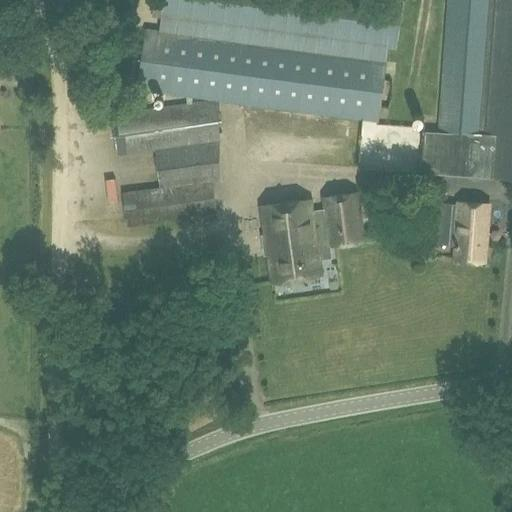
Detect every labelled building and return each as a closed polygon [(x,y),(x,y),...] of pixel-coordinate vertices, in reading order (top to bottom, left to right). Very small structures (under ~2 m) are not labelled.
[(162,0),(160,17),(378,47),(378,46),(397,47),(403,0),(162,0)] [(425,131),(422,172),(465,175),(511,178),(511,0),(489,0),(480,133),(440,131),(425,131)] [(449,0),(440,131),(480,133),(489,0),(449,0)] [(211,99),(218,100),(378,122),(386,59),(145,27),(137,89),(211,99)] [(119,109),(111,110),(117,154),(154,149),(159,185),(159,188),(212,181),(220,181),(218,100),(211,99),(119,113),(119,109)] [(127,226),(217,214),(212,181),(159,188),(159,185),(121,190),(127,226)] [(325,224),(328,245),(328,247),(366,241),(362,211),(360,192),(321,196),(325,224)] [(321,274),(318,246),(315,225),(312,201),(262,208),(272,281),(321,274)] [(484,250),(488,206),(459,204),(455,257),(474,258),(475,250),(484,250)]
